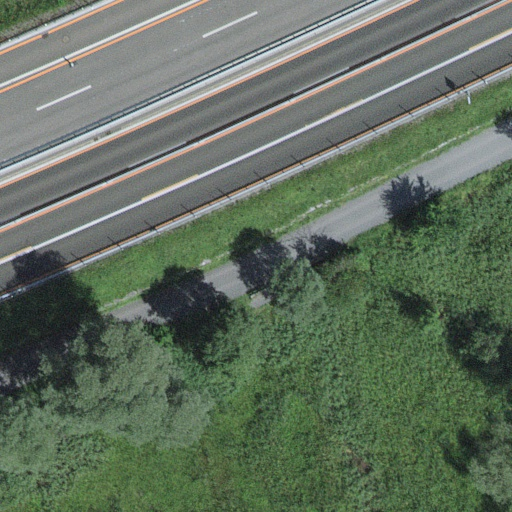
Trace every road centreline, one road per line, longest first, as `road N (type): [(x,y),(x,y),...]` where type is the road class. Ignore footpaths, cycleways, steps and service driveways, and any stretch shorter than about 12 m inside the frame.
road 1 (track): [(0,384),(511,145)]
road 2 (motorway): [(0,225),(499,0)]
road 3 (motorway): [(286,0),(0,126)]
